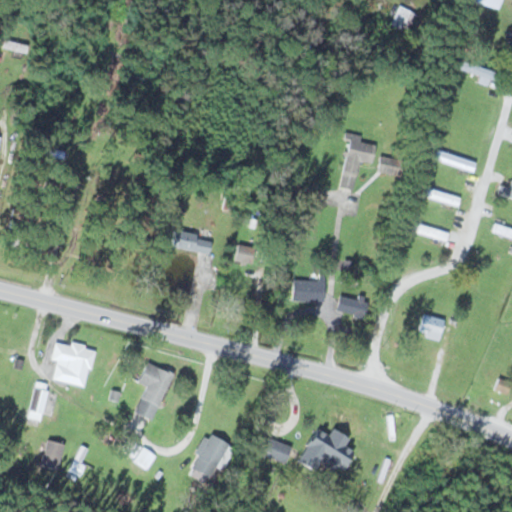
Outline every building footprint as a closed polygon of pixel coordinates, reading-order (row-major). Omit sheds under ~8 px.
[(498,0),(469,0),(470,1),(496,9),(498,0)] [(96,22),(99,10),(71,3),(68,15),(96,22)] [(91,36),(62,28),(60,36),(89,44),(91,36)] [(0,47),(24,52),(26,44),(0,40),(0,47)] [(490,73),(470,64),(467,70),(480,77),(478,81),(485,84),(490,73)] [(125,78),(152,90),(155,82),(128,70),(125,78)] [(51,101),(61,105),(63,99),(53,95),(51,101)] [(370,163),(374,144),(358,141),(359,135),(347,133),(337,186),(352,189),(357,160),(370,163)] [(433,159),(471,170),(473,162),(435,151),(433,159)] [(376,171),(395,174),(398,158),(379,155),(376,171)] [(105,179),(117,187),(121,181),(109,173),(105,179)] [(511,198),(511,180),(509,180),(508,186),(498,184),(495,194),(511,198)] [(423,197),(456,204),(458,195),(425,188),(423,197)] [(511,229),(494,223),(490,231),(511,238),(511,229)] [(415,233),(445,241),(447,232),(418,224),(415,233)] [(207,253),(210,238),(171,230),(168,246),(207,253)] [(323,300),(323,278),(290,278),(290,300),(323,300)] [(337,294),(335,311),(364,316),(367,299),(337,294)] [(47,377),(82,388),(94,351),(59,340),(47,377)] [(131,416),(150,424),(170,373),(141,362),(133,382),(143,386),(131,416)] [(37,433),(47,384),(34,381),(24,431),(37,433)] [(349,421),(351,411),(331,406),(325,433),(352,440),(356,422),(349,421)] [(289,446),(261,435),(254,453),(283,464),(289,446)] [(54,472),(62,445),(45,440),(37,466),(54,472)] [(154,456),(139,446),(129,460),(144,470),(154,456)] [(101,475),(115,459),(106,451),(92,467),(101,475)]
